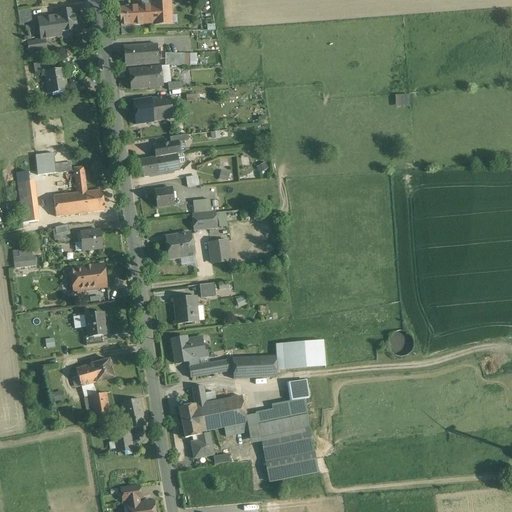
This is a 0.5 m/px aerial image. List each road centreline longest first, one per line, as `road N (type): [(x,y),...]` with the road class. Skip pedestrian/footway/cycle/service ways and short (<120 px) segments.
road 1 (residential): [(95,0),(172,511)]
road 2 (track): [(153,391),(422,366),(483,348),(511,351)]
